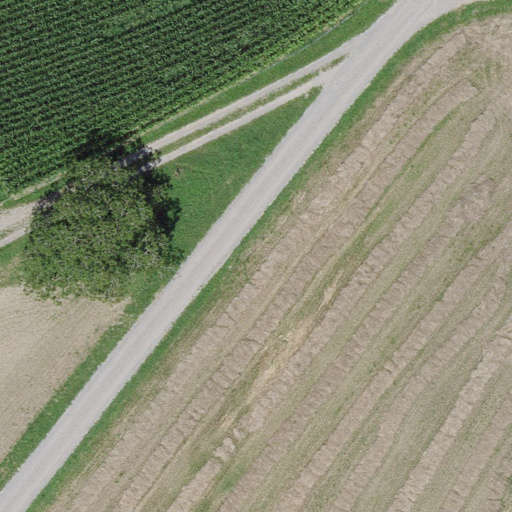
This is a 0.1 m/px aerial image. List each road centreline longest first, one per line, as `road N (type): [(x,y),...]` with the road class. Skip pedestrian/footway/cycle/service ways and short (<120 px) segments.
road 1 (track): [(417,0),(4,511)]
road 2 (track): [(433,0),(313,74),(0,234)]
